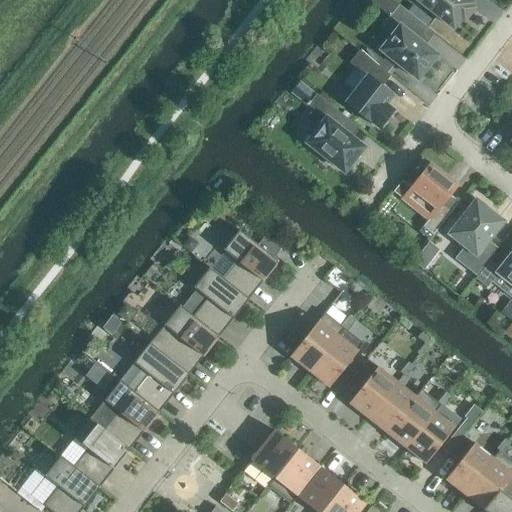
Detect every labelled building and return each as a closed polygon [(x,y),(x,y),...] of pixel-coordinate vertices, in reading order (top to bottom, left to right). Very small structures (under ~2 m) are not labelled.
[(473,3),(468,0),(416,0),(453,29),(461,19),(464,21),(474,8),(471,6),(473,3)] [(415,20),(399,7),(389,19),(398,26),(379,50),(387,56),(378,67),(387,73),(395,63),(417,80),(437,55),(418,40),(426,29),(424,27),(431,19),(421,12),(415,20)] [(390,76),(387,73),(378,67),(358,51),(349,63),(366,76),(345,102),(378,129),(393,110),(385,104),(392,95),(381,87),(390,76)] [(316,124),(310,132),(311,136),(306,143),(344,173),(363,147),(345,133),(352,123),(324,101),(315,111),(325,119),(321,124),(316,124)] [(433,235),(451,211),(442,204),(457,185),(430,163),(411,187),(404,182),(397,192),(403,197),(402,199),(428,219),(422,227),(433,235)] [(454,259),(475,276),(497,248),(488,241),(503,222),(475,200),(448,234),(464,246),(454,259)] [(222,278),(209,267),(208,268),(248,299),(242,295),(256,277),(262,282),(278,261),(239,230),(223,250),(236,261),(222,278)] [(511,248),(511,249),(511,252),(499,269),(490,262),(476,279),(486,287),(491,281),(511,297),(511,248)] [(248,299),(208,268),(193,288),(206,298),(192,316),(179,305),(179,306),(218,337),(212,332),(226,315),(232,320),(248,299)] [(125,304),(117,315),(127,323),(133,315),(132,310),(125,304)] [(218,337),(179,306),(149,343),(188,375),(189,374),(183,370),(196,352),(202,357),(218,337)] [(290,357),(291,358),(309,372),(344,328),(324,313),(290,357)] [(351,326),(355,320),(349,315),(345,321),(351,326)] [(112,316),(102,328),(111,335),(121,323),(112,316)] [(347,331),(351,326),(345,321),(341,326),(347,331)] [(344,328),(309,372),(329,388),(336,378),(346,386),(367,359),(357,351),(363,344),(344,329),(344,328)] [(100,354),(114,365),(125,351),(112,340),(100,354)] [(133,391),(119,380),(119,381),(159,412),(153,407),(167,390),(173,395),(188,375),(149,343),(133,363),(147,374),(133,391)] [(368,419),(397,383),(367,359),(346,386),(356,394),(349,403),(368,419)] [(410,372),(414,367),(408,362),(404,367),(410,372)] [(406,377),(410,372),(404,367),(400,372),(406,377)] [(159,412),(119,381),(89,419),(129,450),(123,445),(137,427),(143,432),(159,412)] [(387,434),(422,390),(421,389),(415,397),(397,383),(368,419),(387,434)] [(66,389),(63,393),(70,399),(74,395),(66,389)] [(406,448),(440,405),(437,402),(422,390),(387,434),(406,448)] [(447,402),(451,397),(445,392),(441,397),(447,402)] [(443,407),(447,402),(441,397),(437,402),(443,407)] [(435,413),(441,405),(440,405),(406,448),(425,464),(454,428),(435,413)] [(129,450),(89,419),(74,438),(87,449),(73,466),(60,456),(59,456),(99,488),(99,487),(93,482),(107,465),(113,470),(129,450)] [(442,449),(449,454),(464,436),(457,430),(442,449)] [(274,478),(297,449),(274,431),(251,460),(274,478)] [(493,459),(493,458),(474,443),(464,436),(449,454),(459,462),(445,479),(464,495),(493,459)] [(506,449),(511,443),(504,439),(500,444),(506,449)] [(502,454),(506,449),(500,444),(496,449),(502,454)] [(297,449),(274,478),(268,485),(292,504),(298,497),(297,496),(320,467),(297,449)] [(511,461),(499,451),(493,458),(493,459),(464,495),(484,510),(511,474),(511,461)] [(99,488),(59,456),(44,476),(57,487),(42,505),(50,511),(69,511),(77,503),(83,507),(99,488)] [(316,511),(321,511),(343,485),(320,467),(297,496),(298,497),(316,511)] [(511,511),(511,474),(484,510),(486,511),(511,511)] [(359,511),(366,503),(343,485),(321,511),(359,511)] [(231,511),(232,511),(239,504),(225,494),(219,502),(231,511)]
